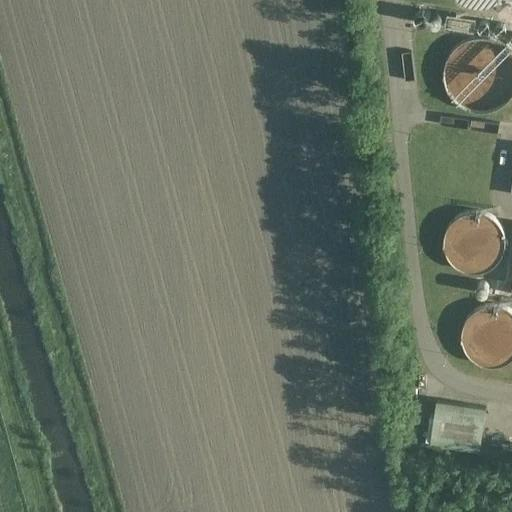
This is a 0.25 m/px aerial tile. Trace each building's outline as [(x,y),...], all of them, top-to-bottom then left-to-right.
[(413,0),(411,0),(411,18),(435,19),(436,1),(413,0)] [(458,0),(466,5),(475,9),(485,9),(494,7),(503,2),(504,0),(458,0)] [(483,30),(495,26),(490,12),(479,15),(483,30)] [(511,51),(505,44),(497,39),(486,36),(476,36),(465,39),(457,44),(450,52),(445,62),(444,73),(445,83),(450,93),(456,101),(465,107),(476,110),(486,110),(497,107),(505,101),(511,93),(511,51)] [(503,249),(505,240),(503,230),(499,222),(492,215),(484,211),(474,209),(465,211),(456,215),(449,222),(445,230),(444,240),(445,249),(450,257),(456,264),(465,269),(474,270),(484,269),(492,264),(499,257),(503,249)] [(489,278),(465,281),(467,292),(491,288),(489,278)] [(511,309),(510,308),(502,304),(492,302),(483,304),(474,308),(467,315),(463,324),(461,333),(463,343),(467,351),(474,358),(483,363),(492,364),(502,363),(510,358),(511,356),(511,309)] [(435,398),(430,442),(480,449),(486,405),(435,398)]
